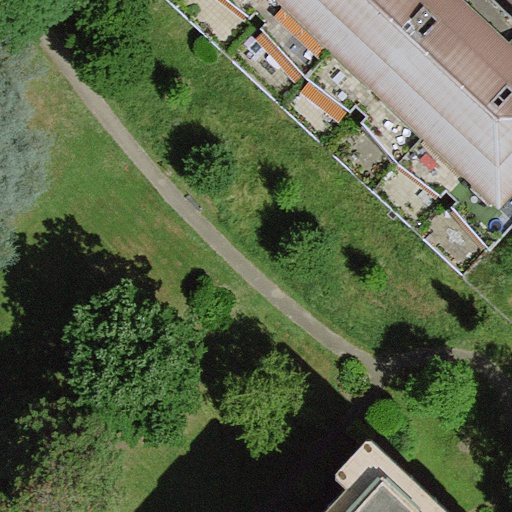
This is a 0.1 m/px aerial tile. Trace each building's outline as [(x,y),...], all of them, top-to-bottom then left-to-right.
[(380,0),(245,0),(318,68),(380,0)] [(511,46),(511,18),(492,0),(380,0),(318,68),(411,156),(511,46)] [(511,46),(411,156),(501,240),(511,227),(511,46)] [(511,227),(501,240),(511,249),(511,227)] [(511,249),(501,240),(466,277),(511,320),(511,249)] [(443,511),(379,453),(324,511),(443,511)]
